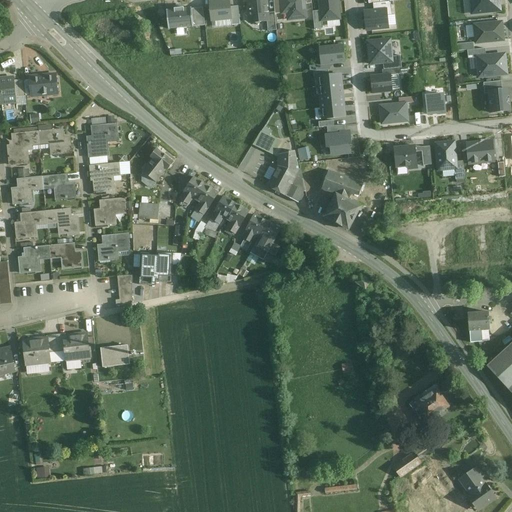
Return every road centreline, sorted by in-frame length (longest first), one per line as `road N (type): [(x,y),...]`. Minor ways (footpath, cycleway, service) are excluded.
road 1 (tertiary): [(38,18),(199,159),(402,285),(511,435)]
road 2 (residential): [(349,0),(366,133),(511,123)]
